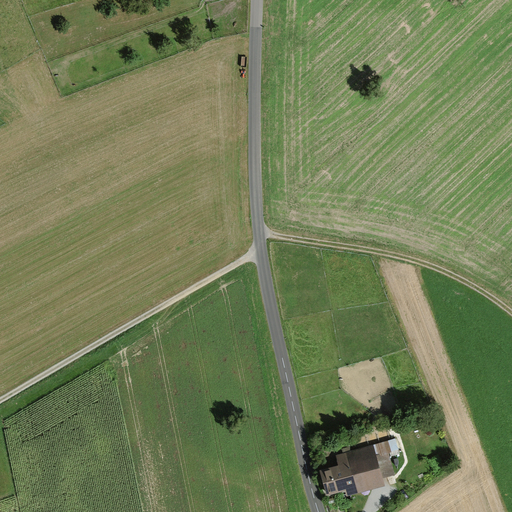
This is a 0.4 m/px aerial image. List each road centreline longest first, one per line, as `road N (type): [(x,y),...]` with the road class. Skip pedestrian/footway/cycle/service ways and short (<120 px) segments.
road 1 (tertiary): [(256,0),(260,249),(318,511)]
road 2 (track): [(260,249),(0,399)]
road 3 (track): [(259,234),(362,247),(469,279),(511,316)]
